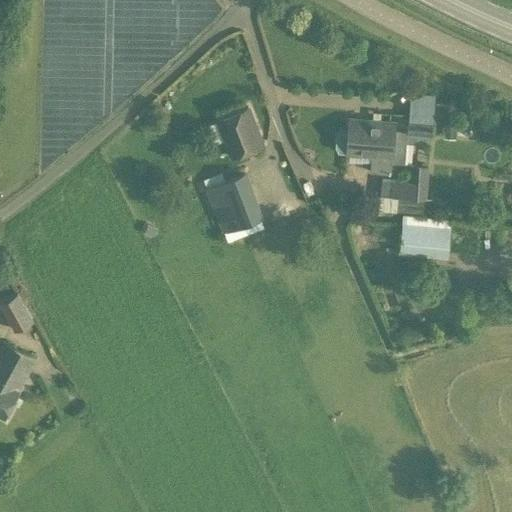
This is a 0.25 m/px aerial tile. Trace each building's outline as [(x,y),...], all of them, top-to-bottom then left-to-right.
[(410,93),(407,142),(430,144),(431,137),(432,137),(435,94),(410,93)] [(218,117),(232,154),(262,143),(248,105),(218,117)] [(392,155),(394,121),(348,118),(347,133),(340,132),(336,137),(336,146),(339,151),(370,153),(369,171),(391,173),(392,155)] [(455,136),(456,123),(443,122),(442,135),(455,136)] [(429,165),(410,164),(408,181),(382,179),(379,212),(397,213),(397,211),(424,213),(425,199),(427,199),(429,165)] [(264,217),(247,171),(228,179),(225,172),(204,180),(206,186),(202,187),(205,196),(208,195),(222,233),(225,232),(228,241),(264,228),(260,218),(264,217)] [(451,218),(403,213),(398,253),(447,258),(449,243),(454,243),(455,234),(450,233),(451,218)] [(0,300),(0,303),(14,330),(32,320),(17,291),(0,300)] [(0,413),(5,417),(20,389),(19,389),(35,358),(4,341),(0,348),(0,413)]
